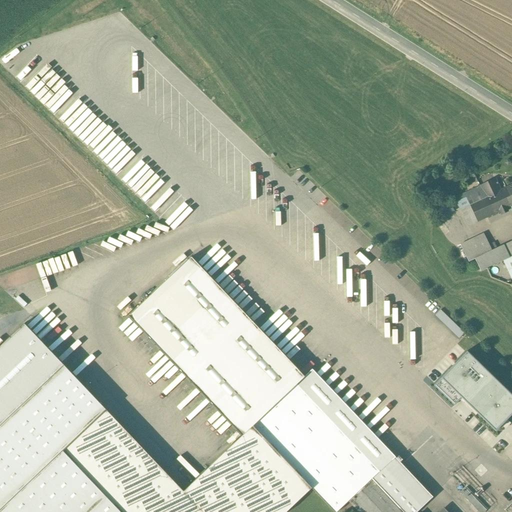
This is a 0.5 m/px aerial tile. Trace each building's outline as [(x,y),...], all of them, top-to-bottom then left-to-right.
[(495,180),(479,187),(464,194),(477,222),(494,214),(500,211),(502,214),(507,212),(506,209),(511,206),(511,208),(511,185),(500,191),(495,180)] [(442,207),(445,214),(453,211),(450,203),(442,207)] [(483,234),(460,245),(469,262),(475,259),(481,271),(509,258),(504,245),(492,251),(483,234)] [(130,319),(242,436),(253,426),(252,426),(297,385),(305,376),(192,259),(130,319)] [(441,309),(435,314),(458,337),(464,332),(441,309)] [(0,349),(0,425),(64,365),(26,325),(0,349)] [(511,416),(511,390),(465,346),(430,382),(455,405),(460,400),(496,433),(511,416)] [(64,365),(0,425),(0,510),(106,410),(64,365)] [(297,385),(252,426),(253,426),(292,468),(338,428),(297,385)] [(107,411),(106,410),(62,452),(119,511),(203,511),(184,491),(164,471),(155,477),(136,442),(135,441),(126,446),(107,411)] [(286,511),(312,489),(292,468),(253,426),(184,491),(203,511),(286,511)] [(312,489),(333,511),(337,511),(348,502),(379,472),(338,428),(292,468),(312,489)] [(0,511),(119,511),(62,452),(0,510),(0,511)] [(417,511),(433,497),(395,457),(379,472),(348,502),(358,511),(417,511)] [(484,511),(486,511),(469,493),(465,498),(478,511),(484,511)]
